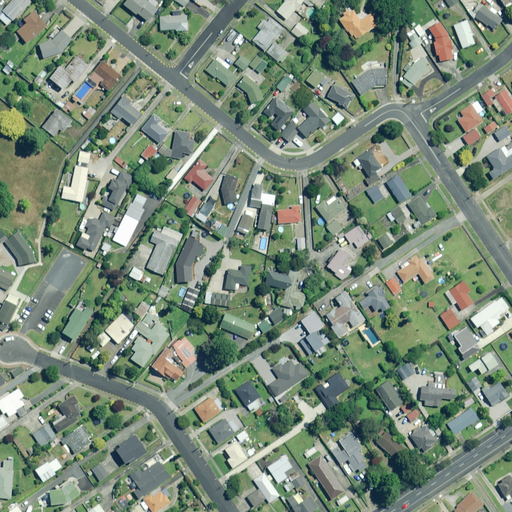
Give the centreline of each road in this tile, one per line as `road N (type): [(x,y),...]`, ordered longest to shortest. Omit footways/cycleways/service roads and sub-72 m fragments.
road 1 (residential): [(13,350),(158,408),(229,511)]
road 2 (residential): [(409,119),(387,111),(314,159),(281,161),(173,79)]
road 3 (residential): [(409,119),(511,270)]
road 4 (tertiary): [(392,511),(511,432)]
road 5 (residential): [(173,79),(75,0)]
road 6 (residential): [(409,119),(511,49)]
